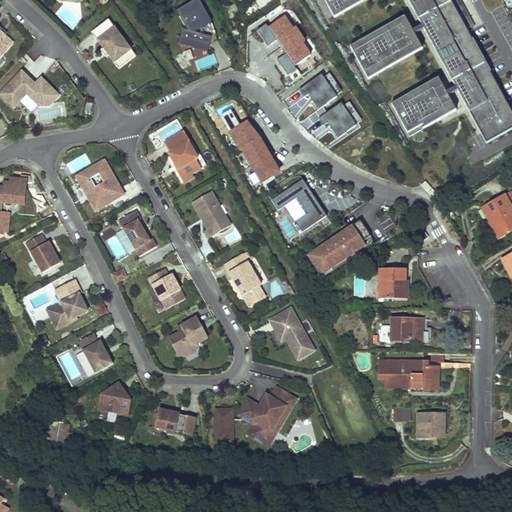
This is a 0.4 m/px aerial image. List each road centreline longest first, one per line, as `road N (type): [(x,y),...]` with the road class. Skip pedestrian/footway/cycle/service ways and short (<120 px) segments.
road 1 (residential): [(118,127),(218,85),(243,87),(257,92),(321,161),(422,213),(481,305),(480,487)]
road 2 (residential): [(36,144),(152,372),(167,379),(229,377),(241,364),(239,350),(118,127)]
road 3 (residential): [(0,452),(91,481),(278,492),(480,487)]
road 4 (residential): [(16,0),(53,33),(118,127)]
